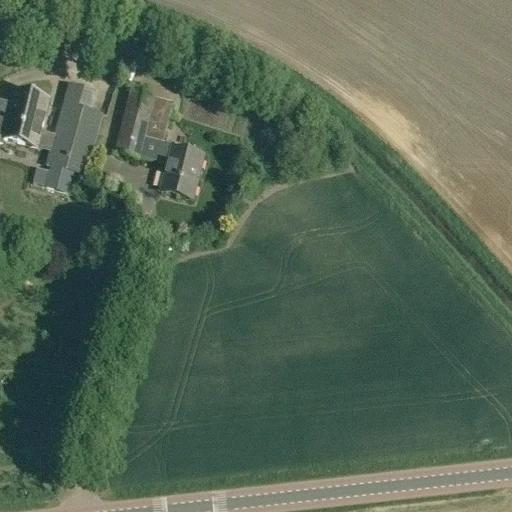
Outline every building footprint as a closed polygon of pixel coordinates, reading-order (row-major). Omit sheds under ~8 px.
[(41,50),(62,57),(70,31),(49,25),(41,50)] [(121,67),(145,73),(150,51),(127,45),(121,67)] [(45,190),(68,196),(73,176),(86,179),(103,116),(79,109),(84,90),(68,85),(62,110),(48,106),(49,102),(13,93),(8,114),(0,111),(0,144),(2,145),(3,140),(50,153),(46,168),(50,169),(45,190)] [(161,194),(193,201),(203,159),(172,151),(172,153),(161,150),(172,106),(131,96),(116,154),(168,167),(161,194)] [(107,280),(115,255),(103,250),(92,278),(91,281),(104,286),(107,280)]
